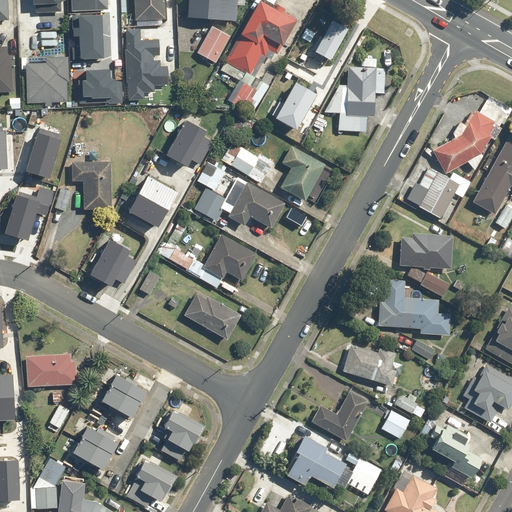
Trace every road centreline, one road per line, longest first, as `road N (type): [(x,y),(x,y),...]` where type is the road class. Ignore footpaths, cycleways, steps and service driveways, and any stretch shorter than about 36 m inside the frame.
road 1 (residential): [(462,25),(250,405)]
road 2 (residential): [(250,405),(0,271)]
road 3 (residential): [(250,405),(192,511)]
